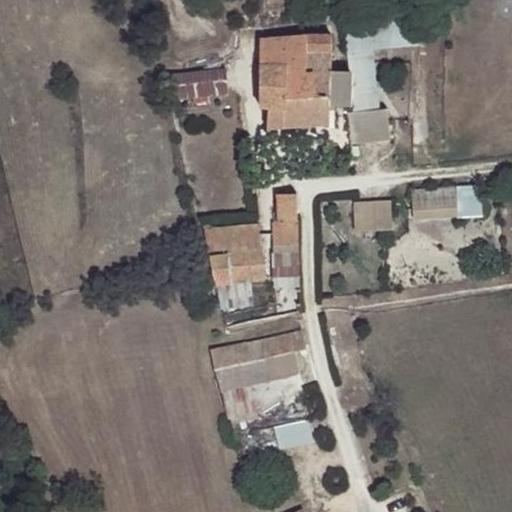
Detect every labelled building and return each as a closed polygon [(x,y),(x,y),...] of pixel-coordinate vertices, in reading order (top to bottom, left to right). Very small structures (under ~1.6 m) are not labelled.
[(373,14),(374,47),(418,45),(416,12),(373,14)] [(331,74),(330,56),(307,59),(306,39),(258,41),(260,110),(267,110),(267,130),(331,127),(332,110),(355,109),(354,91),(370,89),(377,89),(371,21),(349,23),(353,74),(331,74)] [(307,59),(330,56),(329,38),(306,39),(307,59)] [(226,92),(224,72),(170,77),(172,97),(226,92)] [(372,110),(370,89),(354,91),(355,109),(355,112),(372,110)] [(373,125),(372,110),(355,112),(343,113),(344,141),(357,140),(358,143),(400,139),(399,123),(373,125)] [(351,165),(363,162),(361,148),(349,150),(351,165)] [(455,188),(411,191),(412,221),(457,218),(455,188)] [(277,226),(295,226),(294,197),(275,198),(277,226)] [(383,227),(383,212),(354,213),(354,228),(383,227)] [(205,233),(208,251),(260,244),(257,226),(205,233)] [(296,248),(295,226),(277,226),(271,227),(272,249),(296,248)] [(298,279),(296,248),(272,249),(274,281),(298,279)] [(225,258),(209,259),(212,276),(227,275),(228,284),(249,281),(264,279),(261,252),(225,256),(225,258)] [(227,275),(212,276),(220,312),(253,307),(249,281),(228,284),(227,275)] [(298,334),(228,349),(211,353),(214,372),(292,356),(302,354),(298,334)] [(292,356),(214,372),(218,394),(251,386),(297,376),(292,356)] [(251,386),(218,394),(225,424),(257,416),(251,386)] [(274,429),(278,447),(312,440),(309,423),(274,429)]
